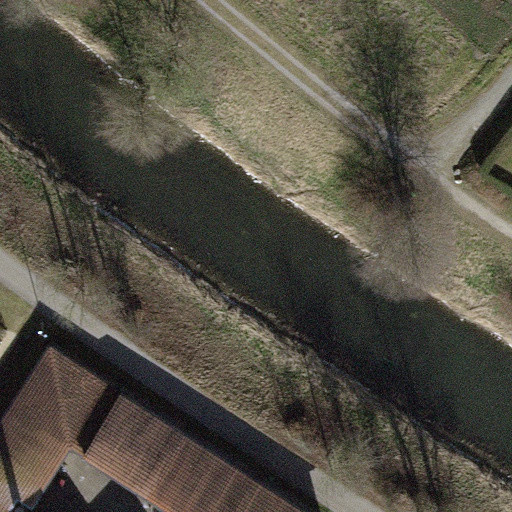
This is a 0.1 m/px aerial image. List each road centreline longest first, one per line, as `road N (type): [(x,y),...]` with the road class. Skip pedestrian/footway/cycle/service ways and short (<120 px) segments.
road 1 (track): [(0,255),(369,511)]
road 2 (track): [(213,0),(413,168)]
road 3 (track): [(511,78),(413,168)]
